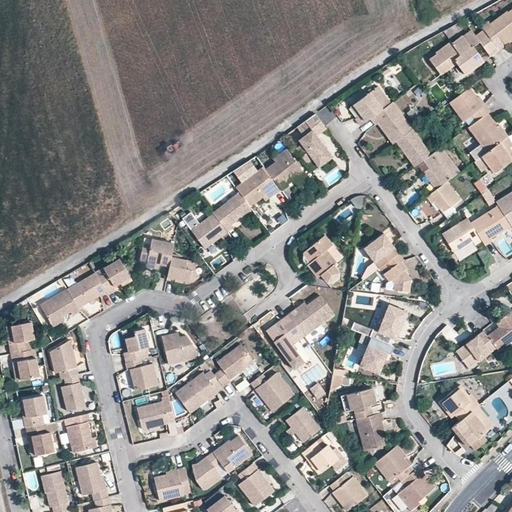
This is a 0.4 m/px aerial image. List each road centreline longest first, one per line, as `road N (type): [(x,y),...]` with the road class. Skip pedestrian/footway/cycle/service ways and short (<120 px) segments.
road 1 (unclassified): [(485,0),(0,303)]
road 2 (residential): [(121,454),(96,345),(99,324),(145,298),(182,304),(372,171)]
road 3 (residential): [(121,454),(188,437),(237,409),(323,511)]
road 4 (residential): [(477,484),(413,414),(409,398),(421,341),(464,298)]
road 5 (residential): [(372,171),(464,298)]
